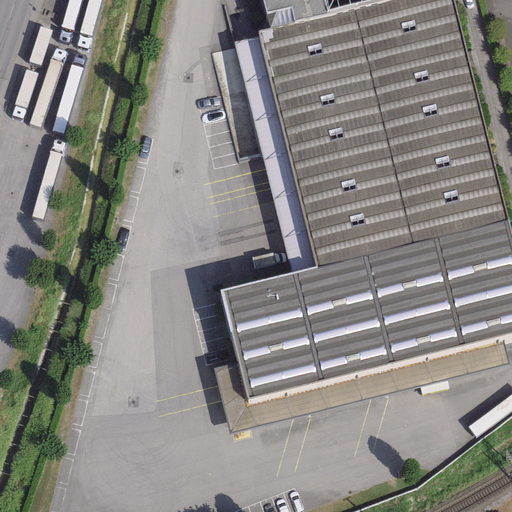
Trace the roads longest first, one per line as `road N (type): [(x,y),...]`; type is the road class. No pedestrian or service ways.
road 1 (unknown): [(210,0),(174,401),(194,471),(215,485),(242,487),(511,418)]
road 2 (unknown): [(0,253),(70,0)]
road 3 (unknown): [(511,161),(470,0)]
